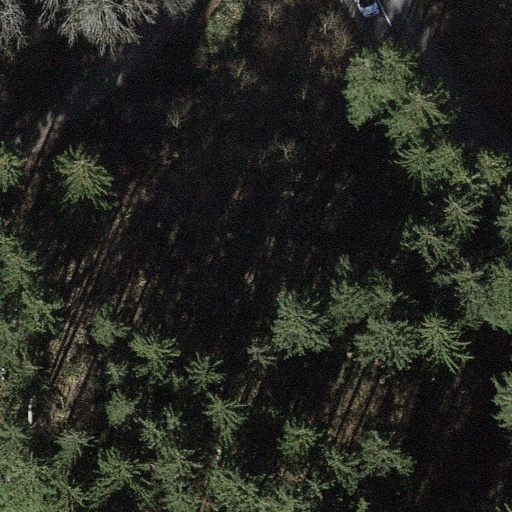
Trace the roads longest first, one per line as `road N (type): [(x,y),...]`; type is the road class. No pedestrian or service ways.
road 1 (track): [(178,0),(119,71),(0,161)]
road 2 (secondary): [(379,0),(428,84),(511,185)]
